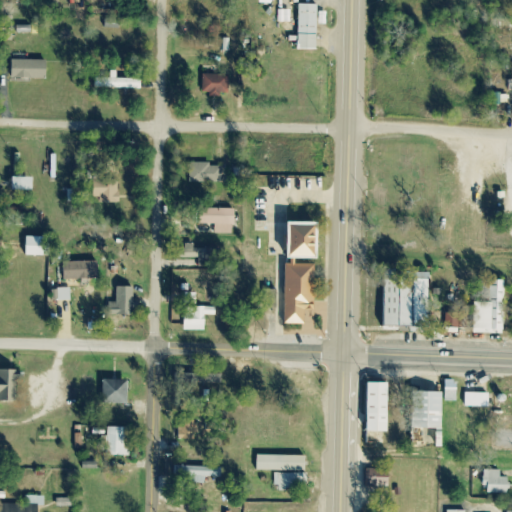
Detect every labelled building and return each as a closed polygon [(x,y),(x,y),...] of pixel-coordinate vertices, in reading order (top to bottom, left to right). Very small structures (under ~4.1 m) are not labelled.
[(321,6),(303,6),(302,51),(320,52),(321,6)] [(51,62),(16,62),(15,80),(50,81),(51,62)] [(119,80),(120,73),(101,72),(100,89),(144,91),(144,82),(119,80)] [(223,97),(223,93),(231,93),(231,77),(205,77),(205,97),(223,97)] [(304,164),(287,164),(288,146),(280,146),(279,163),(273,163),(273,174),(282,174),(282,171),(303,172),(304,164)] [(213,164),(190,165),(191,185),(225,184),(225,168),(213,168),(213,164)] [(96,182),(97,204),(122,203),(121,181),(96,182)] [(217,236),(237,236),(238,211),(204,210),(203,226),(218,226),(217,236)] [(309,253),(309,259),(318,259),(317,251),(325,251),(324,230),(299,231),(299,253),(309,253)] [(54,258),(54,239),(31,239),(30,258),(54,258)] [(66,266),(66,282),(99,280),(98,264),(66,266)] [(288,326),(317,327),(318,267),(289,267),(288,326)] [(434,281),(420,281),(420,275),(404,275),(404,281),(390,281),(390,329),(434,329),(434,281)] [(507,283),(487,282),(487,304),(478,304),(477,335),(502,336),(504,296),(507,296),(507,283)] [(136,289),(120,290),(120,305),(110,305),(110,314),(124,314),(125,318),(137,317),(136,289)] [(186,332),(207,332),(207,317),(218,317),(218,309),(194,309),(194,317),(186,317),(186,332)] [(0,371),(0,403),(19,403),(18,371),(0,371)] [(130,382),(105,381),(105,404),(129,404),(130,382)] [(448,402),(460,402),(460,381),(449,381),(449,392),(419,392),(419,430),(448,430),(448,402)] [(374,407),(373,432),(394,433),(396,384),(368,383),(367,407),(374,407)] [(465,407),(491,408),(491,394),(466,393),(465,407)] [(180,421),(181,440),(200,440),(199,421),(180,421)] [(131,457),(131,428),(111,428),(110,456),(131,457)] [(276,488),(309,489),(309,457),(257,456),(257,472),(276,472),(276,488)] [(193,477),(193,484),(207,485),(208,479),(224,479),(224,469),(175,467),(175,477),(193,477)] [(502,472),(485,471),(484,494),(511,495),(511,479),(502,479),(502,472)] [(47,497),(27,497),(27,505),(5,505),(5,511),(42,511),(42,506),(47,506),(47,497)]
